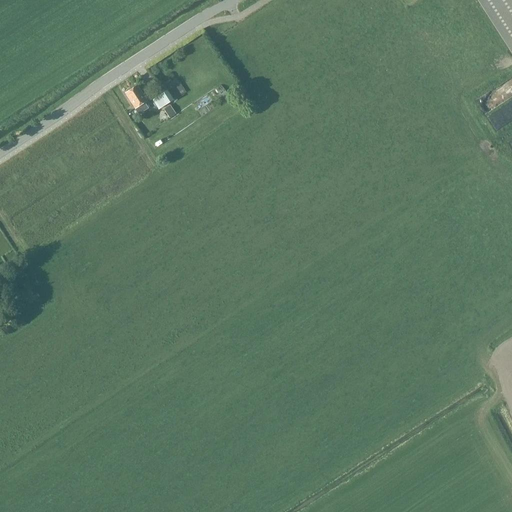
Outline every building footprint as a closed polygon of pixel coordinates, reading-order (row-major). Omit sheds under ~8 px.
[(511,0),(477,0),(511,54),(511,0)] [(175,92),(186,85),(181,77),(170,84),(175,92)] [(149,108),(145,102),(148,101),(147,100),(150,97),(147,93),(144,95),(137,85),(125,93),(138,114),(149,108)] [(225,96),(231,92),(227,86),(221,89),(225,96)] [(205,108),(218,97),(208,87),(196,98),(205,108)] [(168,90),(153,100),(159,110),(174,100),(168,90)] [(511,114),(508,108),(511,105),(511,96),(487,111),(495,124),(511,114)]
